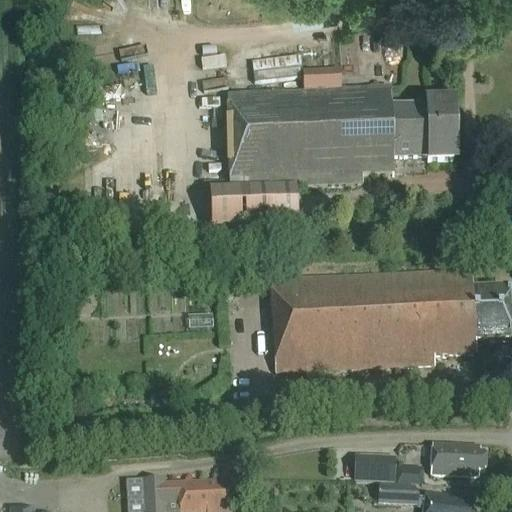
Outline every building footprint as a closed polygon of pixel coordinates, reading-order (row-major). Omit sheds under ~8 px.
[(288,0),(293,27),(336,20),(332,0),(288,0)] [(427,166),(453,166),(451,110),(425,110),(425,115),(392,116),(391,92),(341,94),(340,74),(302,75),(303,95),(227,98),(229,192),(209,193),(211,234),(297,231),(296,191),(362,189),(362,180),(394,179),(393,162),(427,162),(427,166)] [(100,104),(82,107),(85,125),(103,122),(100,104)] [(475,347),(511,345),(508,294),(473,296),(472,275),(270,285),(275,377),(434,369),(434,360),(476,358),(475,347)] [(60,297),(56,310),(77,318),(82,305),(60,297)] [(152,412),(180,410),(179,396),(151,398),(152,412)] [(485,475),(485,458),(479,458),(479,451),(432,450),(431,479),(478,480),(479,474),(485,475)] [(396,486),(396,460),(356,459),(355,485),(396,486)] [(163,484),(126,486),(126,511),(164,511),(164,509),(179,509),(179,511),(233,511),(232,491),(226,491),(226,484),(163,487),(163,484)] [(417,509),(418,501),(415,490),(378,489),(377,508),(417,509)] [(424,501),(423,510),(422,511),(471,511),(472,503),(425,497),(424,501)]
